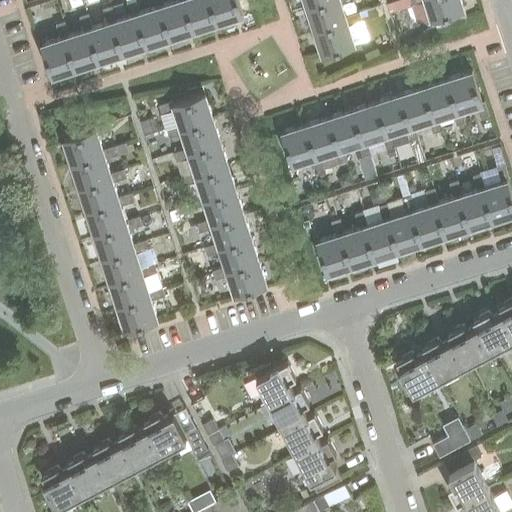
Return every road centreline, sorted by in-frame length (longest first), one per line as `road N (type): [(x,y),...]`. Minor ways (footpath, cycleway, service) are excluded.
road 1 (residential): [(99,384),(0,66)]
road 2 (residential): [(99,384),(340,306)]
road 3 (residential): [(404,511),(340,306)]
road 4 (residential): [(340,306),(511,251)]
